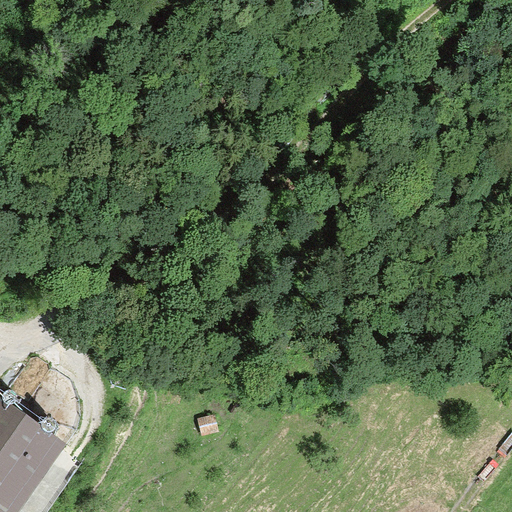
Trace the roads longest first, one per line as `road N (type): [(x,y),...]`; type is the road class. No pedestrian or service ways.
road 1 (track): [(445,0),(379,55),(267,182),(109,275),(17,343)]
road 2 (track): [(188,0),(147,52),(97,176),(0,285)]
